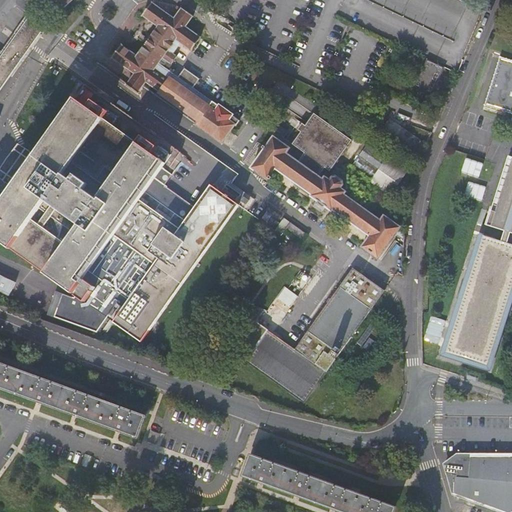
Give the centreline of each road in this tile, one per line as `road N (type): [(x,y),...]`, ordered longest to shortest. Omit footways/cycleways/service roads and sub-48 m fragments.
road 1 (residential): [(413,421),(414,220),(431,154),(500,0)]
road 2 (residential): [(413,421),(365,441),(267,418),(0,318)]
